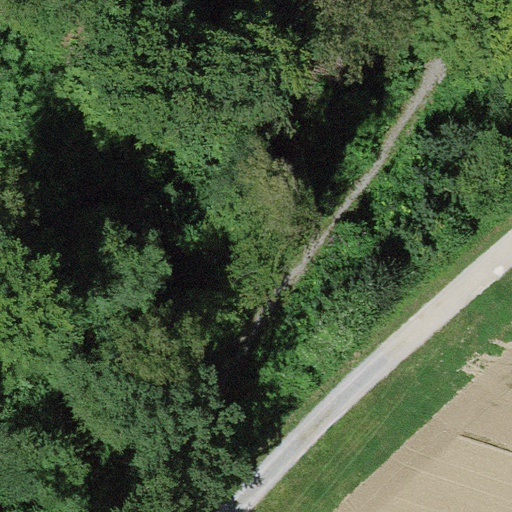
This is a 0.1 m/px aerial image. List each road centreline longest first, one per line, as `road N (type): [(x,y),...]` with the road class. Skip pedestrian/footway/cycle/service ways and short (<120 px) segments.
road 1 (track): [(168,511),(265,314),(483,0)]
road 2 (track): [(237,511),(511,243)]
